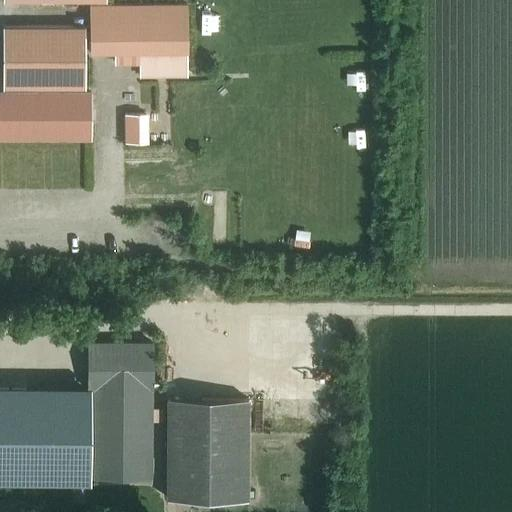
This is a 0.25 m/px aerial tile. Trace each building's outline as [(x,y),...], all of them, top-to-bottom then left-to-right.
[(190,50),(187,2),(91,2),(91,49),(140,50),(190,50)] [(85,23),(3,23),(3,85),(85,85),(85,23)] [(190,50),(140,50),(140,80),(190,80),(190,50)] [(0,136),(90,136),(90,90),(0,89),(0,136)] [(149,113),(126,113),(127,144),(149,143),(149,113)] [(151,408),(152,342),(88,342),(87,390),(91,390),(91,477),(151,478),(151,421),(162,421),(163,408),(151,408)] [(0,476),(85,477),(86,389),(0,388),(0,476)] [(247,398),(167,398),(166,498),(247,499),(247,398)]
